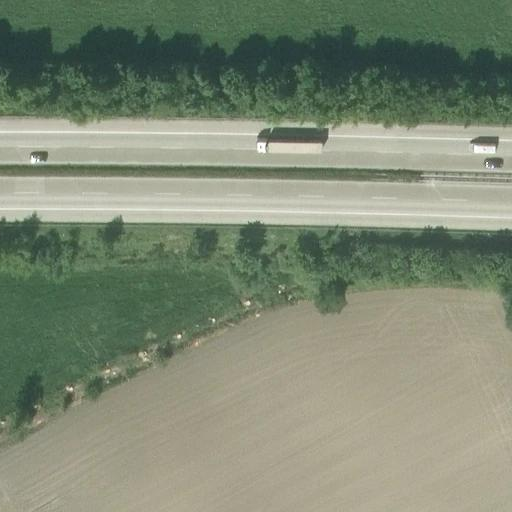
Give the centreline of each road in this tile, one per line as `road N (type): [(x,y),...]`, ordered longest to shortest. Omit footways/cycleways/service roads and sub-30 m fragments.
road 1 (motorway): [(0,187),(511,198)]
road 2 (motorway): [(511,150),(0,140)]
